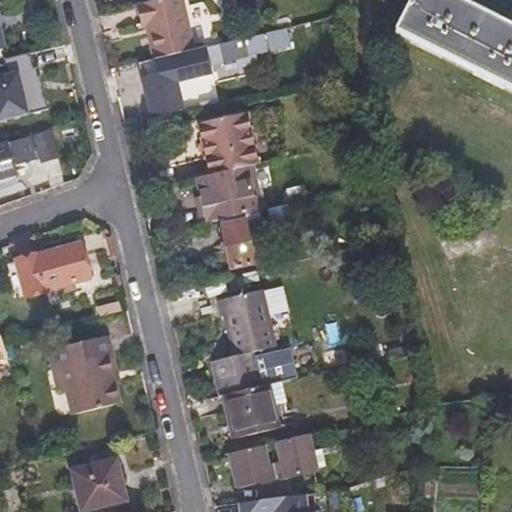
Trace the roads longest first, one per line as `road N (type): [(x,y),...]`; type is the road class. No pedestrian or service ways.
road 1 (residential): [(119,186),(195,511)]
road 2 (residential): [(75,0),(119,186)]
road 3 (residential): [(0,225),(119,186)]
